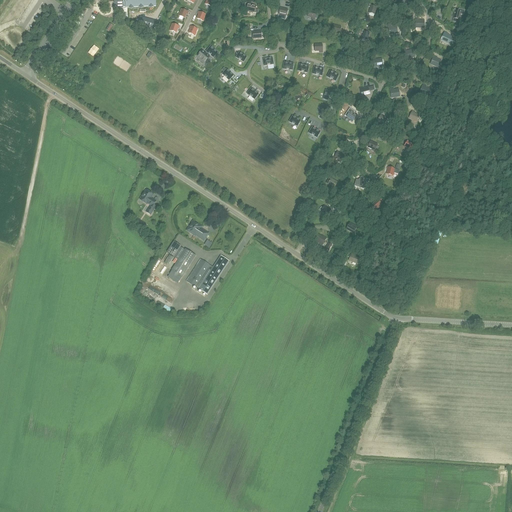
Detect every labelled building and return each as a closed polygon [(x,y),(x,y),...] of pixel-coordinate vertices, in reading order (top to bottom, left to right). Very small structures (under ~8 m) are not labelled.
[(156,6),(155,0),(115,0),(119,2),(122,0),(123,8),(126,7),(126,8),(129,8),(131,9),(133,7),(139,7),(141,8),(143,7),(149,7),(151,8),(153,6),(156,6)] [(342,9),(342,7),(343,7),(344,3),(343,3),(343,1),(337,0),(336,0),(335,6),(339,7),(339,8),(342,9)] [(254,13),(256,6),(248,4),(247,11),(254,13)] [(286,17),(288,10),(280,8),(279,14),(283,15),(283,17),(286,17)] [(188,14),(189,12),(181,9),(180,13),(178,16),(185,18),(187,14),(188,14)] [(315,20),(316,13),(309,11),(308,17),(312,18),(312,19),(315,20)] [(203,21),(205,18),(204,18),(206,15),(198,12),(198,14),(199,14),(197,19),(203,21)] [(159,22),(140,17),(138,23),(138,25),(145,27),(157,30),(159,22)] [(424,28),(424,21),(418,21),(418,19),(415,19),(415,21),(416,21),(416,28),(424,28)] [(179,29),(180,27),(172,24),(171,28),(170,31),(176,33),(178,28),(179,29)] [(195,36),(196,33),(197,29),(190,26),(189,28),(190,29),(188,33),(195,36)] [(339,35),(341,28),(334,26),(332,31),(336,33),(336,34),(339,35)] [(390,27),(390,26),(388,26),(388,28),(389,28),(390,35),(397,34),(396,27),(390,27)] [(449,44),(451,37),(446,35),(446,33),(444,32),(443,34),(444,34),(442,41),(449,44)] [(218,53),(210,46),(206,52),(207,52),(206,54),(202,51),(198,56),(205,62),(209,57),(209,56),(210,55),(214,58),(218,53)] [(350,51),(344,49),(343,50),(343,51),(342,51),(341,54),(342,54),(341,60),(347,61),(350,51)] [(413,57),(412,50),(406,52),(406,50),(403,51),(403,52),(404,52),(406,59),(413,57)] [(243,62),(247,57),(241,54),(239,53),(236,58),(238,59),(243,62)] [(438,68),(441,61),(436,59),(436,57),(434,56),(433,58),(434,58),(431,65),(438,68)] [(273,65),(272,58),(263,60),(264,66),(273,65)] [(376,60),(375,59),(373,59),(373,61),(374,61),(375,68),(383,66),(382,59),(376,60)] [(307,73),(309,67),(299,65),(298,71),(307,73)] [(222,74),(229,81),(233,76),(226,69),(222,74)] [(278,92),(285,87),(283,84),(276,88),(278,92)] [(430,90),(430,89),(424,87),(425,86),(422,85),(422,87),(423,87),(420,94),(432,97),(434,91),(430,90)] [(370,94),(368,88),(362,89),(362,88),(359,89),(360,90),(361,90),(363,97),(370,94)] [(258,94),(251,89),(247,94),(255,100),(258,94)] [(392,91),(392,89),(390,90),(390,91),(391,91),(392,98),(399,97),(398,90),(392,91)] [(295,100),(302,96),(300,92),(293,97),(295,100)] [(280,108),(280,107),(277,106),(273,105),(272,113),(276,114),(277,108),(280,108)] [(326,106),(320,112),(323,115),(329,109),(326,106)] [(352,122),(356,116),(350,112),(346,117),(350,120),(349,121),(352,122)] [(416,122),(419,116),(414,114),(415,113),(412,112),(409,118),(416,122)] [(300,121),(292,116),(289,122),(297,127),(300,121)] [(384,126),(387,119),(380,116),(378,121),(382,123),(381,125),(384,126)] [(320,132),(312,128),(308,134),(317,139),(320,132)] [(370,142),(369,144),(368,143),(367,144),(366,145),(367,147),(368,147),(372,149),(372,151),(374,152),(377,145),(370,142)] [(412,144),(407,142),(404,147),(411,151),(415,144),(413,142),(412,144)] [(340,163),(344,156),(337,152),(334,158),(338,160),(338,161),(340,163)] [(394,176),(395,173),(394,173),(395,169),(387,168),(387,170),(388,170),(387,175),(389,175),(388,176),(391,176),(392,176),(394,176)] [(337,183),(331,179),(330,181),(328,180),(326,183),(328,184),(332,187),(331,188),(334,189),(337,183)] [(358,181),(356,180),(355,183),(357,184),(356,187),(364,189),(366,183),(358,181)] [(142,195),(141,197),(141,198),(140,200),(147,205),(147,204),(150,206),(151,206),(147,212),(150,215),(155,206),(154,205),(156,202),(151,198),(153,195),(146,191),(143,195),(142,195)] [(378,210),(380,208),(380,207),(382,205),(376,199),(375,201),(376,202),(372,205),(374,207),(373,207),(375,209),(376,209),(378,210)] [(331,210),(324,207),(323,208),(322,208),(321,208),(319,210),(320,211),(321,212),(325,214),(324,215),(327,217),(331,210)] [(203,241),(208,234),(202,230),(200,229),(201,227),(199,226),(196,224),(193,222),(191,225),(188,229),(189,232),(194,235),(195,234),(198,236),(198,237),(203,241)] [(353,233),(357,227),(350,223),(346,229),(353,233)] [(322,237),(317,235),(314,241),(323,246),(326,239),(323,236),(322,237)] [(178,259),(184,249),(180,247),(174,242),(167,253),(174,257),(178,259)] [(330,256),(332,253),(331,253),(335,246),(331,245),(328,243),(325,249),(328,250),(326,254),(330,256)] [(182,278),(196,257),(185,250),(168,276),(173,280),(179,283),(182,277),(182,278)] [(356,264),(359,258),(354,256),(354,255),(352,254),(349,261),(356,264)] [(196,288),(202,279),(205,281),(199,290),(206,295),(228,261),(221,257),(213,268),(201,260),(186,282),(196,288)]
